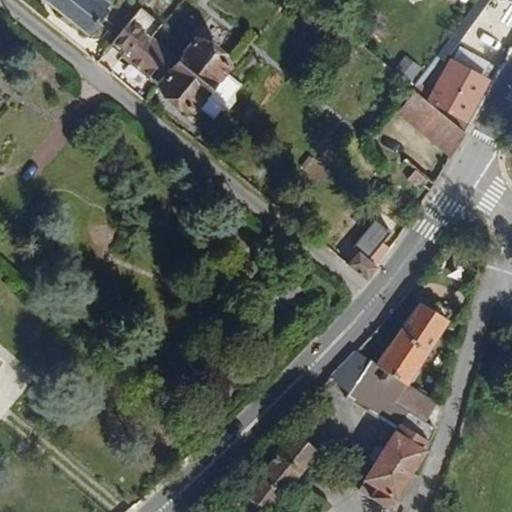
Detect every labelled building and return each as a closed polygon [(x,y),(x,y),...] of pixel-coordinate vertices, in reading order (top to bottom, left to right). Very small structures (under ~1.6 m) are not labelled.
[(79,37),(110,0),(44,0),(41,5),(79,37)] [(511,0),(489,0),(511,12),(511,0)] [(151,85),(172,62),(132,32),(114,55),(151,85)] [(187,114),(223,71),(189,43),(172,62),(151,85),(187,114)] [(438,57),(441,52),(435,49),(432,50),(430,53),(438,57)] [(407,55),(398,68),(414,79),(422,66),(407,55)] [(446,119),(467,79),(434,62),(412,104),(443,121),(446,119)] [(447,137),(397,99),(380,119),(433,159),(447,137)] [(367,259),(385,230),(367,217),(347,247),(353,250),(345,261),(366,278),(374,264),(367,259)] [(275,335),(304,298),(278,279),(250,316),(275,335)] [(401,385),(448,317),(447,315),(451,309),(438,300),(437,303),(423,294),(374,366),(401,385)] [(403,473),(426,435),(415,426),(389,406),(395,393),(401,385),(374,366),(350,349),(324,376),(346,393),(342,399),(389,435),(380,450),(368,455),(366,458),(368,470),(353,494),(382,511),(403,473)] [(427,405),(401,385),(395,393),(423,413),(427,405)] [(423,413),(395,393),(389,406),(415,426),(423,413)] [(267,511),(271,511),(309,465),(316,471),(321,464),(293,434),(246,494),(267,511)] [(401,499),(411,478),(403,473),(382,511),(384,511),(390,511),(399,498),(401,499)] [(322,511),(326,508),(302,487),(300,493),(303,499),(291,511),(322,511)]
